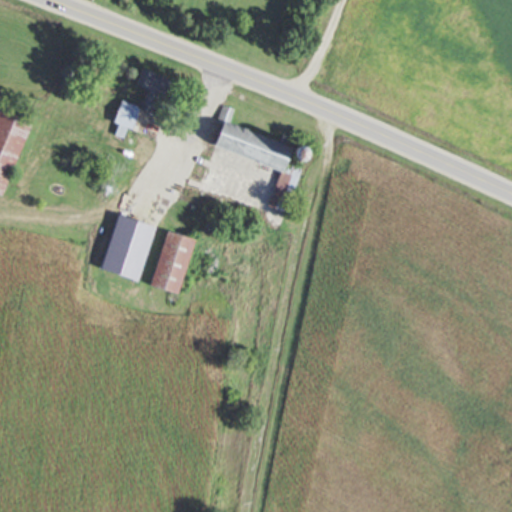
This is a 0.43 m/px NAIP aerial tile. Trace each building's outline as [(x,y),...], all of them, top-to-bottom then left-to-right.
[(159,116),(172,81),(137,68),(112,134),(122,138),(126,129),(133,131),(141,109),(159,116)] [(34,111),(0,100),(0,194),(7,196),(34,111)] [(280,169),(268,208),(285,212),(298,170),(291,167),(297,148),(227,127),(232,110),(222,106),(209,148),(280,169)] [(127,255),(141,260),(150,232),(136,227),(127,255)] [(194,238),(163,229),(147,285),(179,294),(194,238)]
